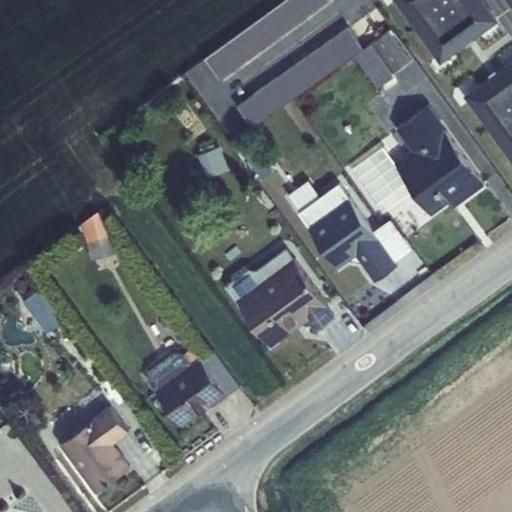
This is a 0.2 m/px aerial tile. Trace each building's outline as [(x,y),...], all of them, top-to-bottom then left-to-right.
[(281,0),(205,55),(220,76),(325,0),(281,0)] [(397,0),(415,24),(445,5),(441,0),(397,0)] [(499,18),(485,0),(451,0),(445,5),(465,31),(474,36),(499,18)] [(415,24),(441,60),(474,36),(465,31),(445,5),(415,24)] [(238,103),(253,124),(356,53),(347,51),(360,40),(349,25),(238,103)] [(371,41),(396,75),(414,62),(389,28),(371,41)] [(347,51),(356,53),(378,84),(387,78),(396,75),(371,41),(364,47),(360,40),(347,51)] [(511,58),(465,92),(511,158),(511,58)] [(351,92),(367,81),(357,67),(341,78),(351,92)] [(413,147),(396,160),(412,183),(433,212),(450,200),(454,205),(486,182),(447,128),(449,127),(430,103),(398,126),(413,147)] [(362,158),(394,201),(412,183),(396,160),(385,142),(362,158)] [(200,151),(208,174),(227,168),(220,144),(200,151)] [(243,152),(262,178),(287,160),(278,147),(264,158),(254,144),(243,152)] [(351,166),(384,212),(394,201),(362,158),(351,166)] [(83,221),(85,231),(107,216),(104,206),(83,221)] [(85,231),(93,258),(117,251),(107,216),(85,231)] [(238,297),(272,344),(309,317),(317,329),(337,314),(295,255),(238,297)] [(47,332),(64,319),(40,287),(23,300),(47,332)] [(14,319),(23,323),(29,313),(19,308),(14,319)] [(133,379),(168,426),(204,400),(212,411),(232,397),(190,337),(133,379)] [(60,441),(97,490),(132,464),(115,441),(131,429),(111,403),(60,441)]
